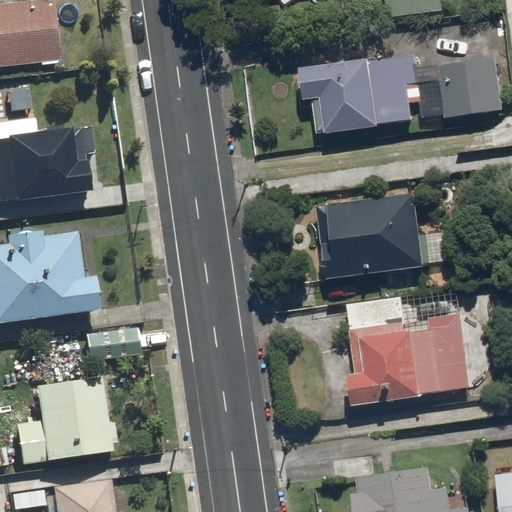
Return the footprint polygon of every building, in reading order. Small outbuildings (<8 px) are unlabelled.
[(56,0),(54,0),(0,4),(0,63),(62,58),(56,0)] [(437,0),(377,0),(380,21),(440,13),(437,0)] [(311,106),(315,136),(409,123),(407,109),(420,107),(413,57),(288,73),(293,109),(311,106)] [(501,62),(438,65),(440,120),(503,117),(501,62)] [(0,188),(2,204),(99,191),(90,120),(40,127),(38,114),(0,119),(0,188)] [(413,194),(308,203),(315,286),(421,278),(420,264),(444,262),(442,237),(417,239),(413,194)] [(0,242),(0,319),(111,308),(107,273),(89,275),(85,236),(50,239),(49,224),(7,228),(8,242),(0,242)] [(465,394),(450,297),(405,303),(403,292),(337,302),(349,376),(337,378),(343,413),(465,394)] [(113,421),(107,373),(38,382),(43,418),(20,421),(25,460),(125,447),(121,420),(113,421)] [(11,442),(0,443),(0,466),(14,464),(11,442)] [(467,511),(464,487),(426,493),(423,469),(354,478),(357,496),(341,498),(343,511),(467,511)] [(511,511),(511,474),(490,477),(493,511),(511,511)] [(126,511),(126,507),(118,508),(115,475),(57,481),(60,511),(126,511)] [(46,488),(12,490),(13,508),(47,506),(46,488)]
